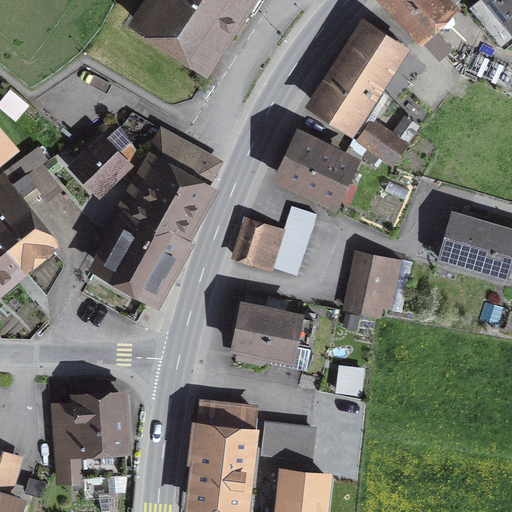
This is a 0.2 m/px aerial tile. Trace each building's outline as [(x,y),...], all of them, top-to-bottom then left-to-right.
[(151,0),(133,29),(210,79),(260,0),(151,0)] [(425,54),(462,15),(445,0),(384,0),(377,8),(425,54)] [(511,0),(480,0),(511,37),(511,0)] [(309,112),(355,141),(410,55),(365,26),(309,112)] [(511,68),(470,51),(462,70),(511,90),(511,68)] [(406,118),(397,129),(407,137),(416,126),(406,118)] [(362,139),(393,163),(406,147),(375,123),(362,139)] [(118,171),(128,182),(143,158),(118,126),(79,162),(97,188),(118,171)] [(204,153),(159,130),(143,158),(128,182),(103,232),(115,240),(105,267),(149,292),(207,190),(190,176),(204,153)] [(0,154),(11,145),(0,131),(0,154)] [(276,178),(337,206),(357,161),(297,134),(276,178)] [(0,175),(0,234),(21,263),(52,240),(29,208),(41,199),(16,164),(0,175)] [(439,265),(508,285),(511,271),(511,234),(453,217),(439,265)] [(234,256),(268,267),(280,233),(245,222),(234,256)] [(0,234),(0,278),(21,263),(0,234)] [(346,313),(390,323),(403,266),(358,257),(346,313)] [(231,356),(304,371),(315,318),(242,303),(231,356)] [(362,391),(366,362),(340,360),(337,388),(362,391)] [(120,397),(51,404),(59,482),(127,475),(120,397)] [(192,504),(244,509),(254,406),(202,401),(192,504)] [(268,424),(266,438),(265,451),(308,455),(310,442),(311,428),(268,424)] [(322,511),(326,476),(285,472),(280,511),(322,511)] [(0,491),(0,511),(21,511),(25,498),(0,491)]
